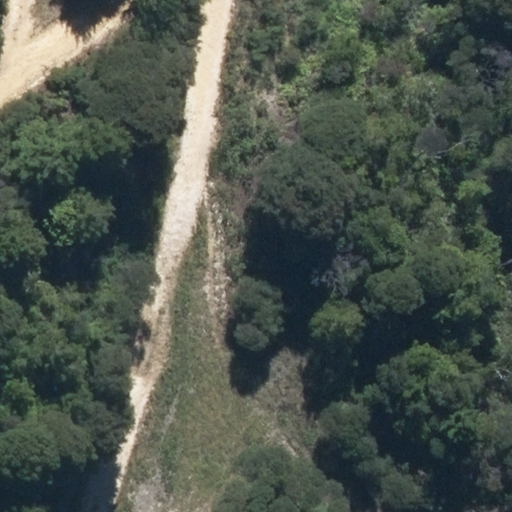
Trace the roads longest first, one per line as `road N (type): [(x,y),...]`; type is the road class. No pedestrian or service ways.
road 1 (track): [(187,0),(79,511)]
road 2 (track): [(0,114),(110,0)]
